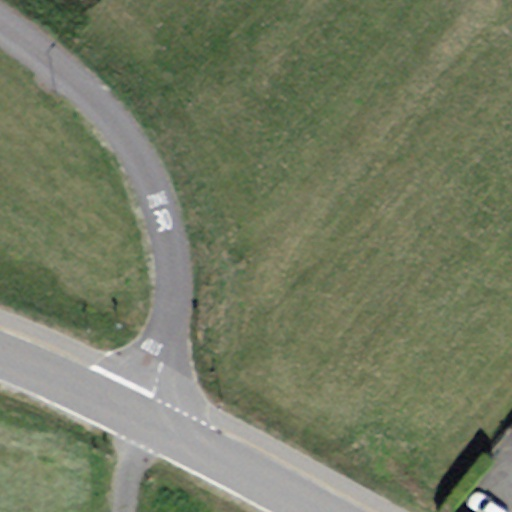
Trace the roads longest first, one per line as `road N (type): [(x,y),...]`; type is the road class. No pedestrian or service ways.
road 1 (residential): [(144,398),(163,304),(151,201),(104,114),(0,36)]
road 2 (tertiary): [(352,511),(144,398)]
road 3 (tertiary): [(144,398),(0,344)]
